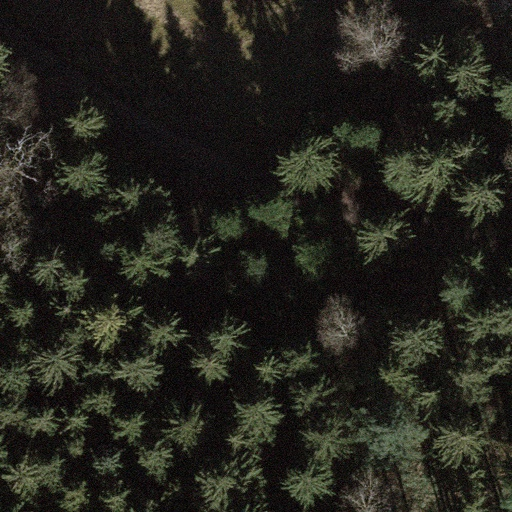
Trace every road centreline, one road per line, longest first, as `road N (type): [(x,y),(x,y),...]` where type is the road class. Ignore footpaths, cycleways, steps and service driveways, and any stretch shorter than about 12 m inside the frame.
road 1 (track): [(0,34),(95,111),(234,176),(511,277)]
road 2 (track): [(95,111),(340,511)]
